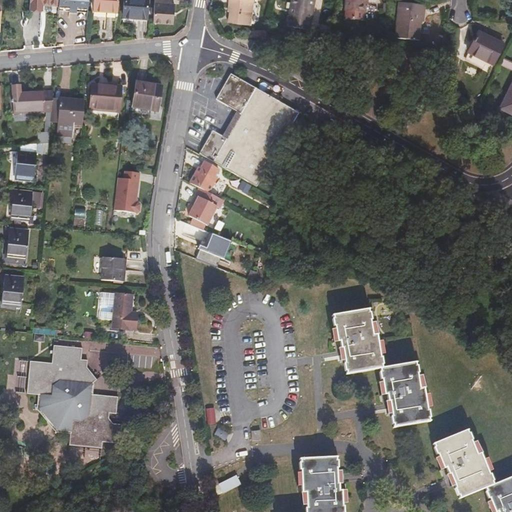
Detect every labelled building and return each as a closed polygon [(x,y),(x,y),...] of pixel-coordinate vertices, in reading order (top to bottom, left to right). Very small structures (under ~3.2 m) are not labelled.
[(59,2),(58,0),(29,0),(29,8),(42,9),(42,1),(59,2)] [(118,0),(94,0),(94,7),(117,9),(118,0)] [(124,0),(124,15),(147,16),(147,0),(124,0)] [(257,0),(230,0),(228,22),(238,24),(238,21),(248,23),(251,0),(253,0),(258,0),(257,0)] [(314,0),(290,0),(289,7),(291,8),(288,25),(309,29),(314,0)] [(343,0),(343,9),(361,11),(362,0),(343,0)] [(181,7),(156,4),(154,24),(178,27),(181,7)] [(420,6),(400,5),(398,19),(395,19),(394,39),(417,40),(420,6)] [(482,35),(472,54),(492,64),(501,45),(482,35)] [(253,44),(249,51),(258,56),(262,49),(253,44)] [(289,58),(303,66),(309,55),(295,47),(289,58)] [(492,64),(472,54),(469,59),(489,69),(492,64)] [(302,69),(303,66),(289,58),(287,61),(302,69)] [(241,177),(258,188),(300,114),(231,75),(217,100),(241,114),(227,140),(213,132),(200,154),(232,172),(241,177)] [(511,80),(498,108),(511,115),(511,80)] [(162,86),(138,82),(134,107),(157,111),(162,86)] [(123,87),(94,84),(92,106),(121,109),(123,87)] [(43,116),(43,93),(25,94),(24,85),(14,86),(15,118),(44,117),(43,116)] [(54,98),(55,92),(43,93),(43,116),(52,116),(54,98)] [(52,121),(58,122),(60,99),(54,98),(52,116),(52,121)] [(75,124),(83,124),(85,101),(60,99),(58,122),(57,134),(73,135),(75,124)] [(38,144),(47,143),(47,133),(38,133),(38,139),(38,144)] [(37,153),(49,154),(50,143),(47,143),(38,144),(22,146),(21,150),(18,150),(16,176),(34,177),(37,153)] [(197,169),(190,182),(199,187),(209,192),(218,177),(215,175),(218,170),(204,162),(199,170),(197,169)] [(137,202),(140,174),(125,173),(124,180),(117,179),(113,210),(136,213),(139,210),(139,206),(137,202)] [(217,207),(222,199),(209,192),(199,187),(195,195),(198,197),(189,214),(206,223),(214,206),(217,207)] [(33,194),(14,193),(11,219),(31,221),(33,194)] [(29,234),(10,232),(7,260),(26,262),(29,234)] [(214,234),(202,261),(224,270),(235,243),(214,234)] [(122,260),(103,258),(101,281),(123,283),(124,272),(121,272),(122,260)] [(240,277),(254,282),(255,272),(244,268),(240,277)] [(25,280),(5,278),(2,306),(21,307),(25,280)] [(131,296),(114,294),(111,328),(136,331),(137,314),(130,313),(131,296)] [(348,378),(381,372),(383,372),(382,369),(383,369),(382,362),(381,362),(377,340),(374,340),(372,325),(374,325),(373,317),(371,318),(370,315),(335,321),(336,324),(334,324),(335,332),(337,332),(339,346),(343,346),(347,368),(345,368),(346,375),(348,375),(348,378)] [(87,345),(57,342),(55,360),(34,358),(31,391),(42,392),(41,405),(60,429),(73,430),(72,441),(105,445),(106,439),(123,440),(125,421),(116,420),(112,415),(113,409),(120,410),(121,393),(96,390),(102,377),(92,365),(92,358),(86,357),(87,345)] [(383,372),(381,372),(382,375),(380,375),(381,383),(383,383),(385,397),(388,397),(392,418),(391,418),(392,427),(393,426),(394,429),(429,424),(428,421),(430,420),(428,413),(427,413),(423,391),(420,391),(417,377),(419,376),(417,369),(416,369),(415,366),(383,372)] [(261,433),(253,434),(254,444),(262,443),(261,433)] [(468,434),(435,447),(436,451),(435,452),(438,458),(439,458),(445,472),(448,470),(457,492),(455,492),(458,499),(460,499),(461,501),(487,490),(488,493),(487,494),(489,501),(491,501),(495,511),(511,511),(511,480),(494,487),(493,485),(494,484),(491,477),(490,477),(481,457),(478,458),(473,444),(474,444),(471,437),(470,438),(468,434)] [(334,459),(300,461),(300,464),(298,464),(299,471),(301,471),(302,493),(305,494),(306,509),(304,509),(304,511),(340,511),(341,507),(339,507),(338,492),(336,492),(334,470),(337,469),(336,462),(334,462),(334,459)] [(237,475),(219,483),(223,492),(241,485),(237,475)]
